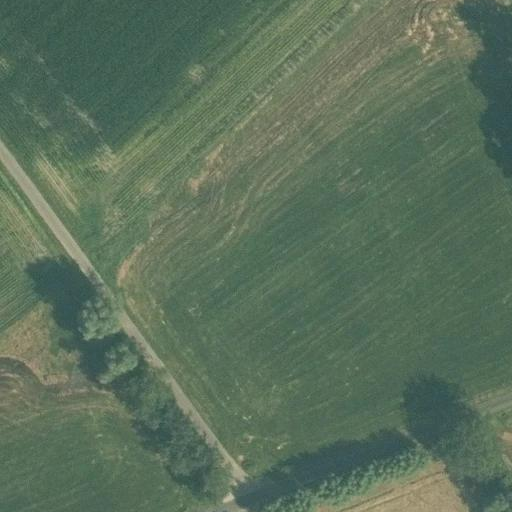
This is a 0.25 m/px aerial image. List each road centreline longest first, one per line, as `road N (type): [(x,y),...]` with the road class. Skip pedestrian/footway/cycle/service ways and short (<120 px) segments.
road 1 (unclassified): [(249,504),(0,149)]
road 2 (unclassified): [(511,397),(249,504)]
